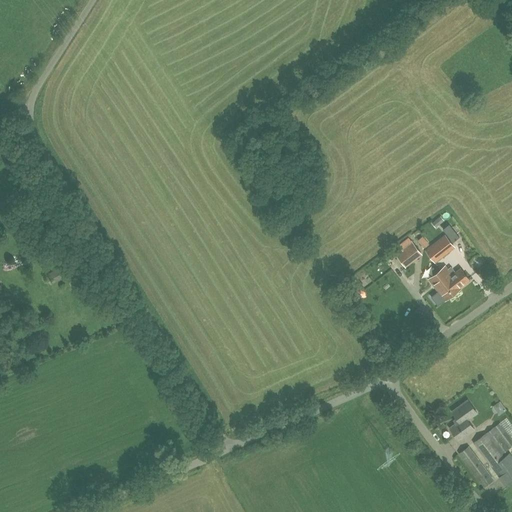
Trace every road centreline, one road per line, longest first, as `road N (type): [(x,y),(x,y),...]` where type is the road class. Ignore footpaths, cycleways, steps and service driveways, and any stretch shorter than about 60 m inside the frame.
road 1 (unclassified): [(228,448),(33,120),(35,89),(93,0)]
road 2 (unclassified): [(228,448),(386,377)]
road 3 (unclassified): [(486,511),(386,377)]
road 4 (unclassified): [(80,511),(228,448)]
road 5 (unclassified): [(386,377),(511,286)]
